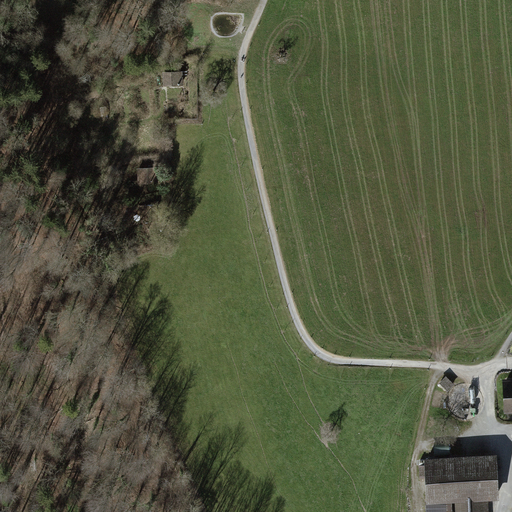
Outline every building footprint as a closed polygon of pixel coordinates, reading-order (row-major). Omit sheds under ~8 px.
[(181,73),(163,73),(163,84),(181,83),(181,73)] [(157,169),(138,169),(138,183),(157,183),(157,169)] [(446,377),(440,383),(447,390),(453,384),(446,377)] [(511,377),(499,378),(502,422),(511,421),(511,377)] [(498,504),(496,460),(421,464),(423,511),(488,511),(488,505),(498,504)]
